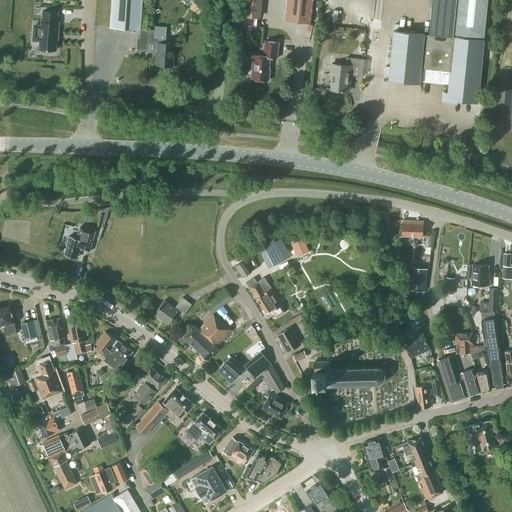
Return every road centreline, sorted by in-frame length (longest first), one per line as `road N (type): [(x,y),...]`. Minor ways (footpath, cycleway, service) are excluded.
road 1 (secondary): [(511,216),(318,165),(169,149),(0,144)]
road 2 (unclassified): [(313,448),(260,430),(90,301),(36,286)]
road 3 (residential): [(324,445),(221,255),(224,219),(244,200)]
road 4 (residential): [(511,238),(373,200),(301,192),(244,200)]
road 5 (residential): [(36,286),(78,423)]
